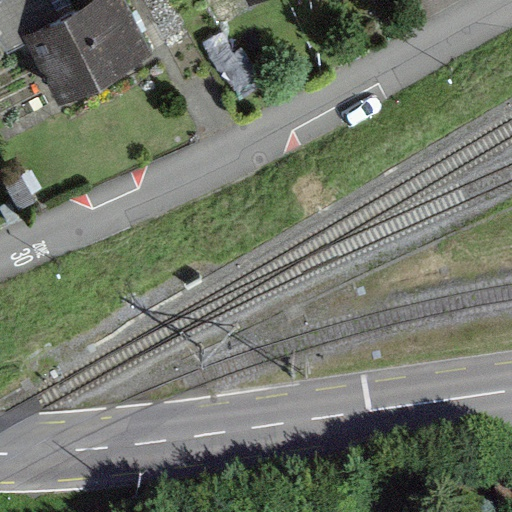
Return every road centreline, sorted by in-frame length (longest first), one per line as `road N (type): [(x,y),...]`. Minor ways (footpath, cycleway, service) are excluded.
road 1 (residential): [(511,1),(148,198),(0,261)]
road 2 (secondary): [(0,454),(139,446),(511,391)]
